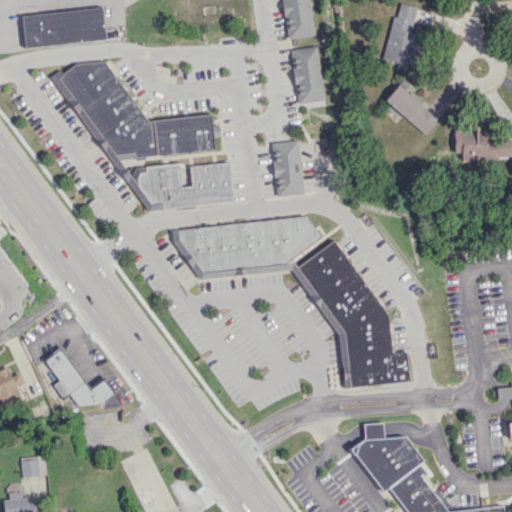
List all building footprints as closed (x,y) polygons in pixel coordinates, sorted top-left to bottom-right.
[(314,35),(308,0),(281,0),(287,39),(314,35)] [(382,59),(413,66),(421,35),(410,32),(416,7),(396,2),(382,59)] [(24,48),(117,38),(117,28),(105,29),(102,7),(21,16),(24,48)] [(290,49),(295,103),(323,100),(318,46),(290,49)] [(75,63),(103,61),(147,121),(210,114),(213,149),(133,157),(133,154),(112,155),(55,78),(75,63)] [(438,119),(410,94),(414,89),(402,79),(384,100),(424,135),(438,119)] [(511,147),(511,138),(488,137),(489,128),(463,127),(461,157),(511,160),(511,147)] [(301,195),(298,140),(271,142),(275,196),(301,195)] [(137,171),(144,170),(144,166),(177,163),(180,187),(191,185),(189,166),(228,162),(232,200),(162,209),(161,204),(149,206),(134,185),(133,178),(137,171)] [(176,230),(305,216),(320,237),(289,260),(295,268),(332,239),(387,315),(391,353),(404,351),(408,381),(348,387),(342,332),(292,264),(201,274),(176,240),(176,230)] [(43,358),(58,381),(52,385),(62,400),(70,395),(82,412),(112,392),(102,377),(88,387),(60,346),(43,358)] [(18,373),(10,376),(7,369),(0,371),(0,404),(1,406),(20,399),(15,386),(22,383),(18,373)] [(511,378),(510,378),(511,386),(496,388),(497,400),(511,398),(511,422),(507,422),(509,439),(511,439),(511,378)] [(416,511),(446,511),(425,482),(424,470),(422,466),(421,459),(405,437),(383,437),(382,422),(363,423),(363,438),(350,448),(381,490),(390,489),(406,511),(416,511)] [(43,463),(43,456),(20,457),(21,476),(39,476),(38,463),(43,463)] [(4,511),(6,511),(25,511),(24,491),(4,492),(4,511)]
